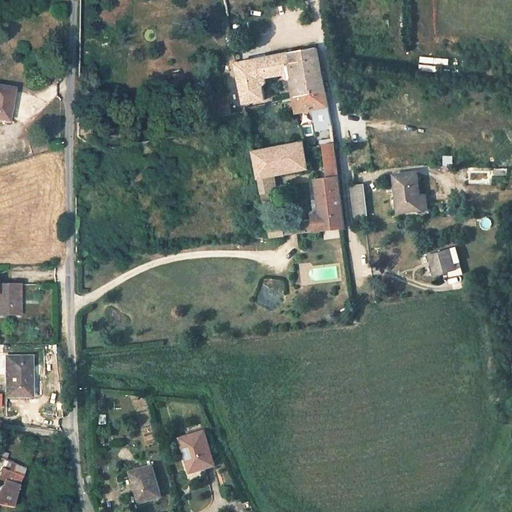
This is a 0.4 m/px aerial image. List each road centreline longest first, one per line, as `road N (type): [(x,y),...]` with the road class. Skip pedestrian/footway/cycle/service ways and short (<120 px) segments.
road 1 (unclassified): [(86,511),(72,436),(73,0)]
road 2 (unclassified): [(357,277),(313,0)]
